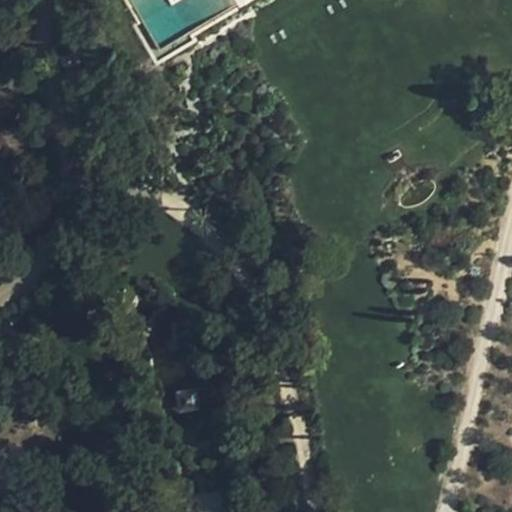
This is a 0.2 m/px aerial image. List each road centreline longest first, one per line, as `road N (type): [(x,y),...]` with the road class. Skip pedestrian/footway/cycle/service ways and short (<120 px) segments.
road 1 (track): [(70,190),(137,191),(181,214),(230,256),(264,312),(302,429),(310,511)]
road 2 (track): [(447,511),(511,215)]
road 3 (track): [(70,190),(40,0)]
road 4 (track): [(0,301),(44,262),(70,190)]
